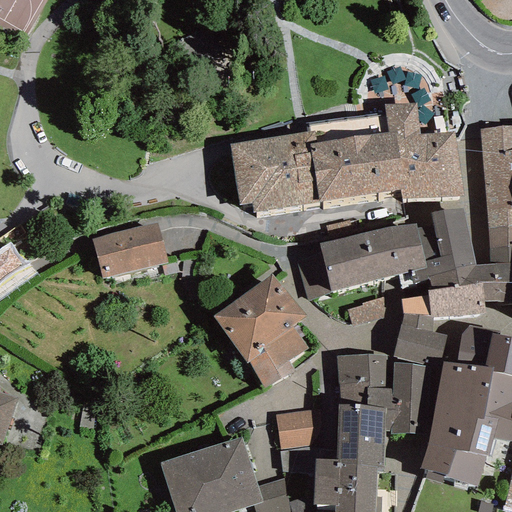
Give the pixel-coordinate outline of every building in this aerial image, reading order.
[(305,122),(307,132),(313,131),(314,143),(309,144),(318,203),(401,189),(403,200),(462,195),(454,132),(421,134),(415,102),(384,103),(385,114),(305,122)] [(511,126),(479,129),(487,220),(490,265),(511,263),(511,126)] [(307,132),(229,144),(239,205),(252,203),(254,213),(318,203),(309,144),(314,143),(313,131),(307,132)] [(463,209),(431,213),(433,224),(417,227),(425,268),(398,275),(401,293),(402,300),(428,296),(428,290),(430,290),(476,284),(474,264),(463,209)] [(333,293),(331,290),(398,275),(425,268),(417,227),(417,224),(392,228),(318,245),(320,252),(296,258),(306,302),(333,293)] [(155,235),(96,250),(104,284),(164,270),(155,235)] [(0,287),(18,274),(7,260),(0,264),(0,287)] [(511,263),(490,265),(485,264),(474,264),(476,284),(481,282),(483,301),(488,301),(511,301),(511,263)] [(485,314),(483,301),(481,282),(476,284),(430,290),(428,290),(428,296),(431,318),(433,318),(485,314)] [(303,327),(271,286),(216,329),(248,370),(249,369),(265,398),(292,382),(286,372),(306,358),(291,336),(303,327)] [(402,300),(401,293),(361,304),(363,307),(347,311),(351,326),(403,311),(402,300)] [(428,296),(402,300),(403,311),(403,314),(401,321),(401,324),(432,332),(432,323),(433,318),(431,318),(428,296)] [(401,324),(392,357),(427,366),(437,369),(446,336),(432,332),(401,324)] [(468,326),(461,334),(456,363),(493,367),(492,372),(502,374),(510,338),(498,335),(499,332),(468,326)] [(511,338),(510,338),(502,374),(511,375),(511,338)] [(385,356),(335,356),(339,405),(363,405),(385,408),(390,409),(390,388),(384,389),(385,356)] [(511,375),(502,374),(492,372),(493,367),(456,363),(443,362),(428,446),(420,469),(477,487),(485,456),(488,456),(493,439),(511,441),(511,375)] [(427,366),(393,363),(390,388),(390,409),(385,408),(385,431),(390,430),(390,434),(426,435),(437,369),(427,366)] [(0,448),(14,408),(0,403),(0,448)] [(385,431),(385,408),(363,405),(339,405),(337,436),(385,438),(385,431)] [(317,430),(317,414),(278,421),(281,451),(308,446),(317,430)] [(384,467),(385,438),(337,436),(336,460),(336,466),(375,467),(384,467)] [(242,437),(158,464),(173,511),(231,511),(252,506),(263,502),(258,487),(242,437)] [(374,497),(375,467),(336,466),(336,460),(315,460),(314,482),(314,505),(334,505),(333,511),(380,511),(381,497),(374,497)] [(286,478),(258,487),(263,502),(252,506),(253,511),(290,511),(287,489),(286,478)] [(314,482),(287,489),(290,511),(317,511),(314,505),(314,482)]
